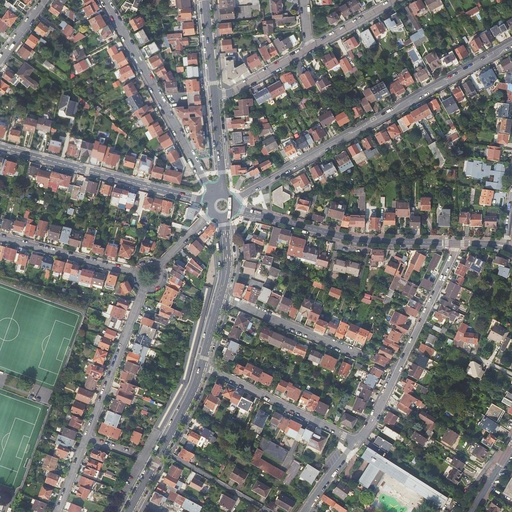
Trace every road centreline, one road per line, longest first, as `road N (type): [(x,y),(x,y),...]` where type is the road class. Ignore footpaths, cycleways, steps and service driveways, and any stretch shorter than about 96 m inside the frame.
road 1 (residential): [(232,199),(511,44)]
road 2 (secondary): [(234,208),(356,239),(457,243)]
road 3 (residential): [(213,196),(104,0)]
road 4 (residential): [(457,243),(356,441)]
road 5 (secondary): [(0,147),(209,202)]
road 6 (residential): [(201,365),(356,441)]
road 7 (residential): [(144,287),(86,437)]
road 8 (residential): [(220,297),(355,354)]
road 9 (residential): [(0,236),(136,272)]
road 10 (residential): [(269,511),(161,450)]
